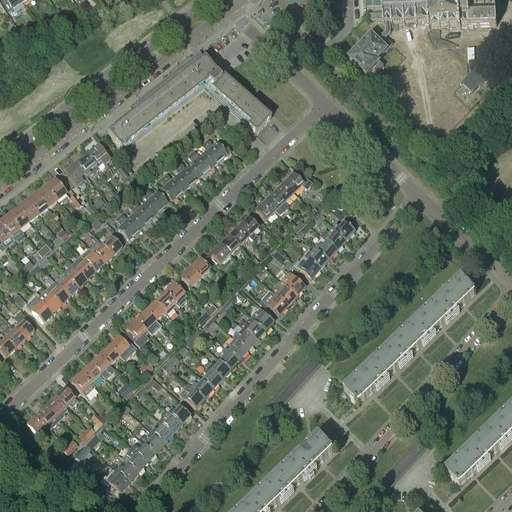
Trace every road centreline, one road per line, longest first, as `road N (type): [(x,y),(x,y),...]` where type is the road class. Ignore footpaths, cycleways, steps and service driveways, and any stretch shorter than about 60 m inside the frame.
road 1 (residential): [(324,105),(0,417)]
road 2 (residential): [(139,511),(418,196)]
road 3 (residential): [(511,85),(440,158),(424,159),(294,31),(292,0)]
road 4 (tertiary): [(0,188),(229,10)]
road 5 (residential): [(511,297),(318,511)]
road 6 (tertiary): [(210,0),(0,163)]
road 7 (residential): [(324,105),(229,10)]
road 8 (residential): [(418,196),(324,105)]
road 9 (residential): [(511,286),(418,196)]
road 10 (residential): [(0,440),(108,511)]
